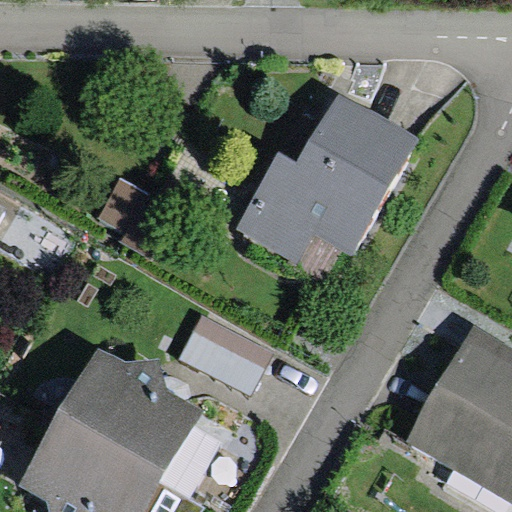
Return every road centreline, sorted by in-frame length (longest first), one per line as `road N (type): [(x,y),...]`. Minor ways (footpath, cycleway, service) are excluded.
road 1 (residential): [(0,25),(511,45)]
road 2 (residential): [(511,91),(266,511)]
